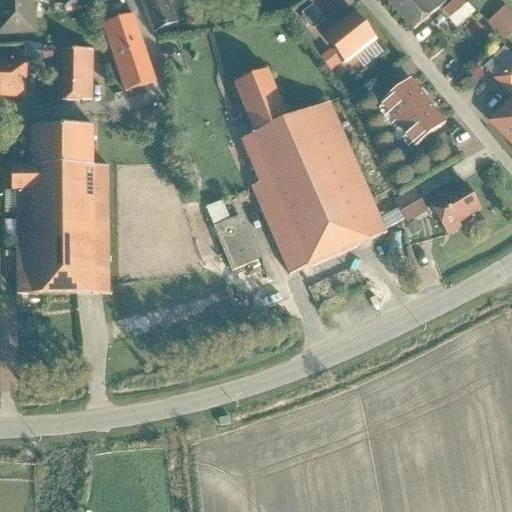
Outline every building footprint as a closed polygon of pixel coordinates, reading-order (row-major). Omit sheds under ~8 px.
[(42,2),(41,0),(0,0),(0,32),(28,31),(27,3),(42,2)] [(141,0),(155,37),(169,31),(158,1),(159,0),(141,0)] [(317,0),(303,13),(321,33),(346,12),(342,8),(351,0),(317,0)] [(435,0),(382,0),(408,31),(440,6),(435,0)] [(467,20),(453,4),(437,18),(451,34),(467,20)] [(511,30),(511,23),(499,10),(482,27),(498,44),(511,30)] [(371,44),(349,16),(313,45),(335,73),(371,44)] [(152,86),(130,20),(101,30),(123,96),(152,86)] [(511,53),(511,52),(484,77),(504,98),(481,120),(511,152),(511,53)] [(92,105),(94,54),(59,53),(56,103),(92,105)] [(0,96),(24,98),(26,67),(0,64),(0,96)] [(266,71),(231,84),(248,127),(283,114),(266,71)] [(440,130),(406,85),(372,111),(406,156),(440,130)] [(381,242),(329,106),(236,142),(254,187),(246,191),(278,273),(286,270),(289,277),(381,242)] [(115,298),(115,169),(92,169),(92,129),(22,129),(22,171),(1,171),(1,194),(25,194),(24,299),(93,300),(93,298),(115,298)] [(451,172),(429,177),(432,188),(454,183),(451,172)] [(437,235),(474,214),(460,190),(424,210),(437,235)] [(407,194),(389,204),(401,226),(419,216),(407,194)] [(242,219),(207,232),(223,277),(259,264),(242,219)] [(312,286),(319,302),(364,283),(357,267),(312,286)]
